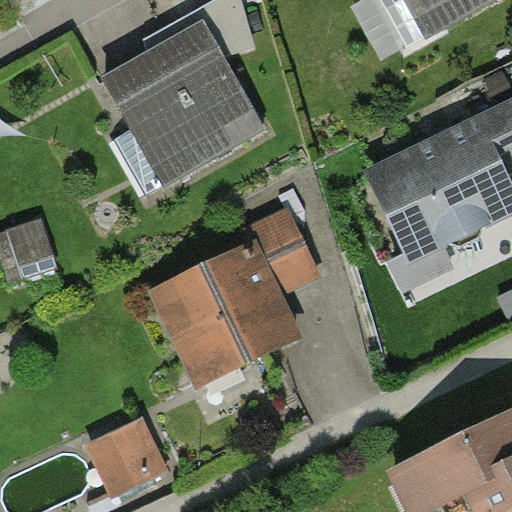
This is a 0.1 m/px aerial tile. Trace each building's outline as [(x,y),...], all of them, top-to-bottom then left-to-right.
[(382,0),(410,50),(499,0),(382,0)] [(203,28),(106,84),(133,132),(114,143),(147,199),(263,133),(203,28)] [(511,109),(370,180),(409,257),(389,267),(402,293),(453,268),(444,250),(511,216),(511,194),(506,183),(511,180),(511,109)] [(252,251),(160,295),(202,383),(295,339),(272,291),(314,271),(286,214),(244,234),(252,251)] [(56,270),(41,222),(0,234),(0,248),(11,284),(56,270)] [(511,511),(511,420),(411,470),(432,511),(441,507),(443,511),(511,511)] [(145,432),(97,455),(116,494),(164,470),(145,432)]
